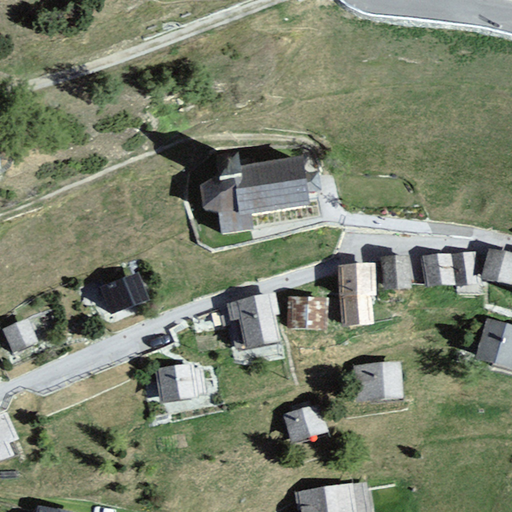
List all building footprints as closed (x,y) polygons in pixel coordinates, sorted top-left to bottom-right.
[(294,161),(185,173),(192,232),(242,226),(240,212),(300,205),(294,161)] [(499,262),(470,250),(455,283),(485,296),(499,262)] [(454,258),(403,259),(403,291),(454,290),(454,258)] [(511,261),(508,260),(487,302),(511,314),(511,261)] [(392,261),(359,261),(359,290),(392,290),(392,261)] [(353,270),(318,268),(316,329),(350,330),(353,270)] [(116,273),(74,289),(86,321),(128,304),(116,273)] [(307,306),(266,304),(264,334),(305,336),(307,306)] [(253,305),(212,309),(217,357),(258,352),(253,305)] [(511,362),(511,336),(471,319),(452,365),(486,378),(492,364),(508,371),(511,362)] [(8,321),(0,323),(0,355),(17,350),(8,321)] [(180,369),(136,372),(139,410),(184,406),(180,369)] [(375,369),(331,369),(331,404),(375,405),(375,369)] [(0,458),(22,450),(6,410),(0,412),(0,458)] [(293,410),(256,417),(262,447),(299,440),(293,410)] [(357,511),(357,490),(277,494),(278,511),(357,511)] [(39,511),(9,503),(6,511),(39,511)]
